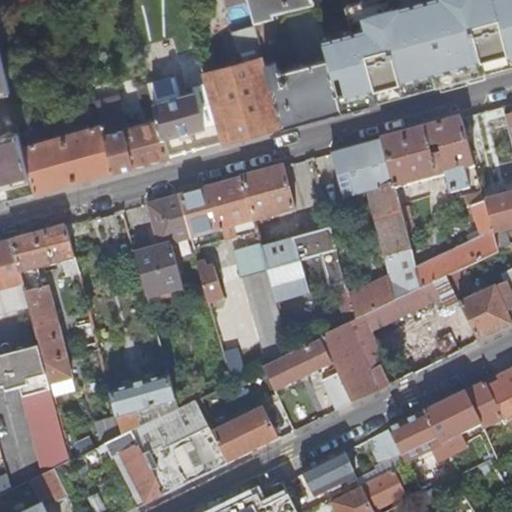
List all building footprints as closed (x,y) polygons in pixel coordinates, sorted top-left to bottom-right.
[(312,0),(245,0),(261,53),(284,47),(277,21),(288,11),(314,6),(312,0)] [(353,29),(323,37),(328,57),(338,96),(434,71),(437,83),(477,73),(485,71),(484,68),(486,68),(483,57),(511,49),(511,0),(410,0),(350,18),(353,29)] [(361,0),(346,4),(350,18),(410,0),(361,0)] [(218,122),(223,141),(257,132),(274,128),(281,126),(279,120),(263,62),(262,57),(252,59),(249,48),(238,51),(241,63),(204,72),(208,88),(218,122)] [(485,71),(511,63),(511,49),(483,57),(486,68),(484,68),(485,71)] [(0,51),(0,91),(10,90),(0,51)] [(338,96),(328,57),(279,70),(276,59),(263,62),(279,120),(314,111),(328,107),(330,112),(342,109),(338,96)] [(338,96),(342,109),(366,103),(415,89),(437,83),(434,71),(338,96)] [(154,103),(148,81),(137,84),(144,108),(154,106),(154,103)] [(163,136),(218,122),(208,88),(154,103),(154,106),(158,118),(163,136)] [(74,111),(95,105),(94,104),(91,92),(71,98),(74,111)] [(146,163),(168,156),(163,136),(158,118),(148,121),(128,127),(119,97),(94,104),(95,105),(100,124),(113,171),(146,163)] [(154,106),(144,108),(148,121),(158,118),(154,106)] [(19,132),(21,138),(37,133),(33,121),(18,125),(17,125),(19,132)] [(420,132),(382,143),(393,186),(395,192),(445,178),(450,196),(469,191),(465,173),(474,170),(460,121),(420,132)] [(23,145),(30,176),(35,193),(53,188),(100,175),(113,171),(100,124),(76,130),(74,124),(68,125),(70,132),(23,145)] [(0,184),(30,176),(23,145),(21,138),(19,132),(0,137),(0,184)] [(348,152),(333,156),(345,200),(368,193),(393,186),(382,143),(348,152)] [(281,170),(244,180),(256,224),(269,220),(295,213),(283,170),(281,170)] [(211,189),(180,197),(193,241),(224,233),(227,243),(258,234),(256,224),(244,180),(211,189)] [(393,186),(368,193),(392,280),(349,300),(356,325),(422,292),(417,271),(405,229),(401,212),(395,192),(393,186)] [(417,271),(422,292),(448,280),(470,268),(498,255),(492,236),(484,206),(481,195),(470,198),(472,210),(481,241),(417,271)] [(160,250),(137,256),(149,301),(185,291),(173,247),(193,241),(180,197),(156,204),(148,206),(160,250)] [(511,197),(484,206),(492,236),(511,230),(511,197)] [(409,210),(401,212),(405,229),(413,227),(409,210)] [(269,220),(256,224),(258,234),(262,246),(264,253),(277,249),(269,220)] [(41,236),(12,244),(31,312),(42,350),(51,387),(73,381),(49,289),(34,293),(29,275),(62,266),(65,280),(79,276),(66,229),(41,236)] [(224,233),(193,241),(196,252),(227,243),(224,233)] [(331,234),(277,249),(264,253),(278,304),(309,295),(301,265),(323,259),(336,255),(331,234)] [(0,247),(0,319),(31,312),(12,244),(0,247)] [(264,253),(262,246),(235,254),(242,282),(245,281),(268,364),(293,357),(278,304),(264,253)] [(346,290),(336,255),(323,259),(332,294),(346,290)] [(207,261),(199,262),(211,305),(225,301),(216,270),(210,272),(207,261)] [(448,280),(453,291),(476,280),(470,268),(448,280)] [(478,344),(511,328),(506,315),(511,312),(511,271),(500,278),(503,286),(461,307),(478,344)] [(422,292),(356,325),(321,341),(322,343),(333,365),(337,374),(353,406),(391,387),(383,369),(386,367),(371,334),(441,299),(443,304),(449,312),(461,307),(453,291),(448,280),(422,292)] [(417,375),(446,360),(429,326),(400,340),(417,375)] [(322,343),(293,357),(265,370),(275,394),(333,365),(322,343)] [(224,353),(231,377),(245,373),(238,349),(224,353)] [(42,350),(12,358),(20,387),(44,477),(58,471),(72,464),(51,387),(42,350)] [(12,358),(0,361),(0,392),(20,387),(12,358)] [(485,385),(465,394),(481,425),(483,429),(511,415),(511,371),(498,378),(503,389),(490,396),(485,385)] [(338,413),(353,406),(337,374),(323,381),(338,413)] [(170,378),(112,396),(121,425),(125,438),(134,434),(140,431),(136,416),(178,405),(170,378)] [(198,403),(207,423),(229,412),(220,392),(198,403)] [(390,431),(401,454),(405,462),(481,425),(465,394),(430,411),(390,431)] [(203,480),(228,468),(213,435),(207,423),(198,403),(180,412),(140,431),(134,434),(146,459),(163,450),(182,490),(203,480)] [(262,451),(280,442),(264,410),(213,435),(228,468),(262,451)] [(125,438),(121,425),(105,433),(111,445),(125,438)] [(367,442),(378,465),(401,454),(390,431),(367,442)] [(111,445),(79,460),(89,480),(100,475),(109,494),(134,482),(146,508),(165,498),(146,459),(134,434),(125,438),(111,445)] [(165,498),(182,490),(163,450),(146,459),(165,498)] [(314,468),(302,474),(312,493),(355,472),(345,453),(314,468)] [(402,470),(363,489),(374,511),(376,511),(407,497),(402,487),(409,484),(402,470)] [(71,498),(58,471),(44,477),(32,483),(43,505),(56,499),(58,504),(71,498)] [(0,499),(13,493),(9,478),(0,483),(0,499)] [(454,481),(421,496),(419,498),(426,508),(460,491),(454,481)] [(332,504),(336,511),(374,511),(363,489),(332,504)]
